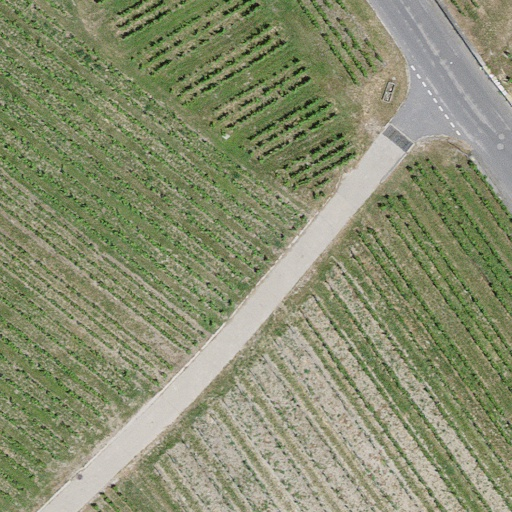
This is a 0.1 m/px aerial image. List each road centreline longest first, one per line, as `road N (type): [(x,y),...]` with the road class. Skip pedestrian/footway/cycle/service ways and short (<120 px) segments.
road 1 (track): [(468,101),(49,511)]
road 2 (residential): [(511,161),(401,0)]
